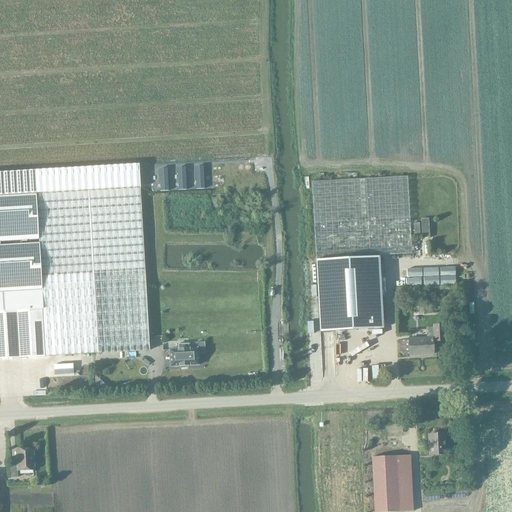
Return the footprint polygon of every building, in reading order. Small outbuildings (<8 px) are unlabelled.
[(139,163),(0,170),(0,247),(0,248),(0,246),(0,241),(39,239),(39,245),(41,279),(93,276),(92,273),(145,270),(139,163)] [(203,166),(195,167),(196,189),(204,189),(203,166)] [(185,167),(177,168),(178,190),(186,190),(185,167)] [(167,168),(158,169),(160,191),(168,191),(167,168)] [(312,182),(316,259),(412,254),(408,177),(312,182)] [(428,220),(421,221),(422,239),(430,239),(428,220)] [(0,247),(0,358),(45,356),(41,279),(39,245),(0,248),(0,247)] [(378,257),(315,260),(319,332),(382,329),(378,257)] [(93,276),(41,279),(45,356),(149,350),(145,270),(92,273),(93,276)] [(402,341),(400,344),(400,352),(403,354),(409,354),(409,355),(433,354),(432,341),(434,341),(444,341),(443,325),(433,325),(433,327),(426,328),(426,338),(408,339),(408,341),(402,341)] [(195,348),(169,350),(170,367),(198,365),(197,354),(204,353),(204,343),(195,343),(195,348)] [(353,358),(368,353),(366,348),(351,354),(353,358)] [(429,455),(445,454),(444,434),(428,434),(429,455)] [(10,466),(11,478),(18,477),(17,471),(33,470),(32,449),(16,450),(17,465),(10,466)] [(374,511),(398,511),(413,511),(410,455),(371,457),(374,511)] [(361,458),(353,458),(354,474),(362,474),(361,458)] [(344,459),(336,459),(337,475),(345,475),(344,459)] [(345,484),(337,485),(338,501),(346,500),(345,484)] [(363,484),(355,484),(355,500),(363,500),(363,484)]
